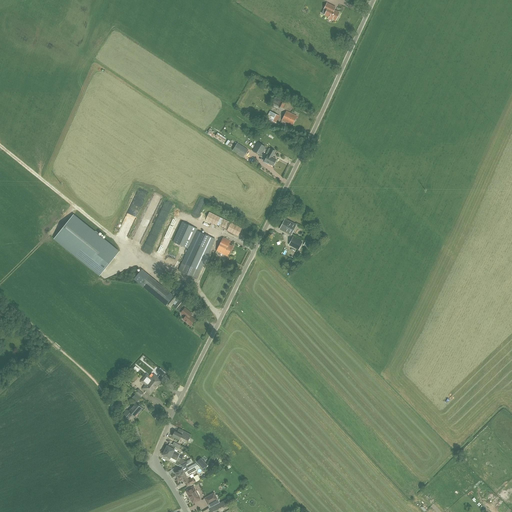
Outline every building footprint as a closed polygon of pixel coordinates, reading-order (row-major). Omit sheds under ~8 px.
[(335,7),(332,6),(327,3),(324,9),(327,10),(325,15),(329,17),(332,19),(333,18),(333,19),(335,20),(339,13),(334,10),(335,7)] [(272,103),(278,106),(282,108),(285,102),(281,100),(275,97),(272,103)] [(286,111),(282,120),(293,125),(297,116),(286,111)] [(273,128),(276,123),(279,116),(273,113),(270,120),(267,125),(273,128)] [(261,156),(266,147),(258,142),(255,147),(254,146),(252,149),(253,149),(252,150),(261,156)] [(232,150),(243,157),(248,150),(237,143),(232,150)] [(264,162),(268,164),(269,163),(273,165),(276,159),(272,157),(275,151),(269,148),(264,157),(266,158),(264,162)] [(138,188),(123,223),(132,227),(146,192),(138,188)] [(150,204),(157,206),(160,197),(153,195),(150,204)] [(158,215),(161,216),(160,220),(163,221),(164,217),(167,218),(173,204),(164,200),(158,215)] [(100,275),(119,251),(74,215),(55,239),(100,275)] [(280,229),(291,235),(296,225),(285,219),(280,229)] [(178,270),(196,279),(215,239),(197,230),(198,229),(184,222),(175,242),(188,249),(178,270)] [(226,232),(225,235),(228,237),(229,237),(232,238),(232,239),(233,239),(236,241),(240,232),(229,227),(227,230),(226,232)] [(228,256),(233,246),(229,244),(230,241),(223,237),(216,251),(228,256)] [(302,242),(293,237),(289,245),(298,249),(302,242)] [(312,243),(306,240),(303,245),(309,248),(312,243)] [(148,275),(141,285),(162,302),(169,293),(148,275)] [(180,299),(178,301),(175,305),(174,307),(179,311),(184,305),(185,303),(185,302),(184,301),(183,301),(180,299)] [(192,314),(185,308),(181,313),(185,316),(183,319),(190,326),(195,320),(191,318),(192,317),(190,316),(192,314)] [(147,375),(144,378),(156,387),(162,380),(154,374),(151,378),(147,375)] [(156,387),(144,378),(142,381),(146,385),(143,388),(150,394),(156,387)] [(141,397),(136,393),(132,398),(137,402),(141,397)] [(129,411),(127,410),(123,415),(128,419),(132,414),(135,416),(142,408),(136,403),(129,411)] [(176,438),(189,445),(193,439),(195,440),(197,436),(182,428),(176,438)] [(167,446),(165,450),(178,457),(180,454),(178,453),(174,451),(175,449),(174,449),(175,447),(172,446),(173,445),(170,443),(168,446),(167,446)] [(178,457),(165,450),(163,454),(163,455),(163,456),(164,457),(165,457),(166,456),(170,458),(171,457),(176,461),(178,457)] [(207,464),(201,458),(196,462),(203,469),(207,464)] [(176,471),(176,472),(175,472),(177,477),(189,470),(188,467),(186,464),(180,468),(181,469),(176,471)] [(177,477),(178,478),(177,478),(177,479),(178,481),(179,481),(180,481),(183,479),(187,487),(196,482),(200,479),(198,475),(193,477),(189,480),(186,475),(188,474),(188,475),(197,470),(195,467),(189,470),(177,477)] [(198,495),(197,495),(195,492),(196,492),(194,487),(186,491),(187,492),(186,492),(188,496),(188,495),(189,496),(190,498),(189,498),(192,503),(201,499),(198,495)] [(214,493),(205,498),(208,505),(217,499),(214,493)] [(225,500),(210,507),(213,511),(227,504),(225,500)]
